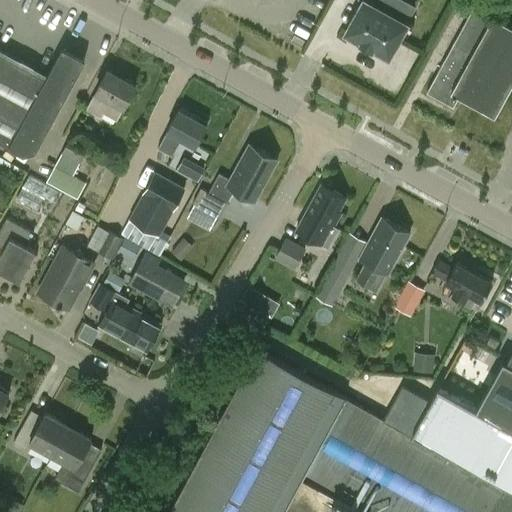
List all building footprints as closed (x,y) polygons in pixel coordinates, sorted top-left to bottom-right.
[(406,22),(405,23),(390,14),(391,14),(380,8),(380,9),(365,0),(364,0),(360,0),(362,1),(346,31),(345,31),(344,33),(346,34),(346,33),(361,42),(360,43),(372,49),(372,48),(387,56),(388,57),(390,56),(389,55),(406,25),(407,23),(406,22)] [(494,116),(511,83),(511,26),(492,15),(492,16),(474,6),(426,93),(453,108),(459,96),(494,116)] [(0,50),(0,141),(23,154),(35,151),(83,64),(61,52),(47,76),(0,50)] [(107,70),(95,92),(86,109),(101,117),(103,112),(117,120),(123,107),(124,107),(135,86),(107,70)] [(178,110),(167,131),(157,148),(172,156),(182,139),(195,146),(207,125),(178,110)] [(70,137),(46,181),(77,198),(86,181),(74,175),(88,147),(70,137)] [(249,144),(230,178),(219,172),(208,192),(201,188),(193,202),(219,217),(234,189),(255,200),(277,160),(249,144)] [(142,193),(128,219),(120,233),(160,254),(162,250),(167,253),(175,238),(162,231),(173,211),(185,188),(154,171),(142,193)] [(338,211),(346,197),(321,184),(306,212),(311,215),(301,233),(315,241),(325,223),(334,228),(342,213),(338,211)] [(36,251),(26,246),(34,231),(7,217),(0,229),(0,247),(3,249),(0,255),(0,271),(19,281),(36,251)] [(359,258),(365,261),(356,279),(372,287),(381,269),(388,273),(410,232),(382,217),(359,258)] [(114,259),(124,238),(98,224),(87,245),(114,259)] [(185,259),(194,244),(182,237),(173,253),(185,259)] [(291,267),(301,248),(286,240),(275,258),(291,267)] [(84,283),(94,263),(62,246),(38,292),(69,308),(83,282),(84,283)] [(340,289),(357,258),(342,250),(325,281),(340,289)] [(171,305),(183,284),(154,268),(158,260),(146,254),(130,283),(171,305)] [(481,302),(492,282),(456,262),(453,267),(439,259),(431,273),(445,281),(445,282),(454,287),(451,294),(471,305),(477,309),(481,302)] [(411,315),(425,289),(407,280),(394,306),(411,315)] [(99,283),(89,301),(107,310),(104,318),(114,323),(110,331),(147,351),(161,324),(124,305),(128,298),(99,283)] [(273,314),(279,300),(248,285),(241,299),(273,314)] [(84,322),(78,334),(92,340),(98,328),(84,322)] [(168,511),(511,511),(511,354),(507,363),(465,339),(430,402),(403,386),(384,419),(345,398),(346,397),(257,349),(168,511)] [(416,369),(435,369),(435,351),(416,351),(416,369)] [(0,387),(0,408),(9,393),(0,387)] [(45,413),(40,423),(27,416),(13,442),(26,449),(29,443),(52,455),(68,425),(45,413)] [(91,438),(68,425),(52,455),(64,462),(55,478),(78,491),(101,449),(89,442),(91,438)]
